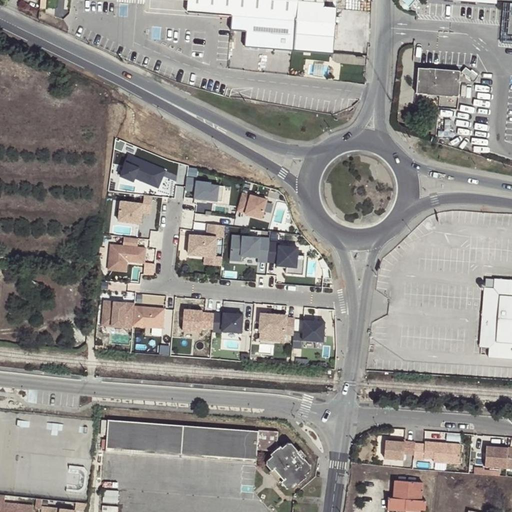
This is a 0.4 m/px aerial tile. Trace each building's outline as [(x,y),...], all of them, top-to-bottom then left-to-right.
[(245,46),(332,54),(336,8),(324,6),(324,0),(188,0),(187,11),(231,15),(230,30),(246,31),(245,46)] [(460,71),(419,68),(417,93),(458,96),(460,71)] [(167,168),(126,151),(117,172),(158,190),(167,168)] [(226,184),(196,179),(193,201),(223,204),(226,184)] [(269,199),(242,191),(236,211),(264,220),(269,199)] [(143,201),(121,198),(118,221),(142,224),(143,213),(152,215),(153,196),(144,195),(143,201)] [(205,234),(190,232),(187,255),(204,257),(203,265),(223,266),(226,225),(207,223),(205,234)] [(277,238),(234,234),(231,260),(241,261),(243,255),(260,257),(259,264),(298,269),(298,247),(277,246),(277,238)] [(145,246),(110,242),(107,270),(128,272),(129,263),(145,264),(145,246)] [(488,356),(511,358),(511,279),(486,277),(480,346),(489,347),(488,356)] [(126,303),(103,301),(100,325),(125,327),(126,303)] [(166,310),(135,306),(131,327),(163,331),(166,310)] [(216,310),(185,308),(182,332),(213,336),(216,310)] [(222,309),(222,333),(242,335),(245,311),(222,309)] [(290,315),(260,313),(258,339),(289,342),(290,315)] [(327,320),(304,318),(302,340),(324,343),(327,320)] [(199,426),(109,419),(106,451),(185,457),(241,461),(255,462),(256,449),(270,450),(271,452),(270,453),(272,455),(267,459),(267,464),(271,469),(273,468),(284,478),(282,480),(286,486),(291,486),(295,482),(297,483),(306,475),(305,474),(310,469),(311,465),(304,457),(302,457),(298,452),(299,451),(292,442),(287,442),(282,446),(281,445),(279,446),(277,444),(278,431),(258,430),(258,431),(199,426)] [(413,457),(414,445),(404,444),(404,441),(395,440),(395,443),(390,443),(385,442),(384,460),(403,462),(404,456),(413,457)] [(424,445),(414,445),(413,461),(424,461),(424,459),(434,460),(433,463),(458,465),(460,445),(425,443),(424,445)] [(511,448),(485,447),(484,467),(511,469),(511,448)] [(384,509),(393,510),(402,510),(402,508),(408,509),(408,511),(417,511),(417,510),(422,510),(423,501),(418,500),(419,483),(390,481),(389,498),(385,498),(384,509)] [(0,511),(32,511),(34,505),(5,502),(6,495),(0,494),(0,511)]
